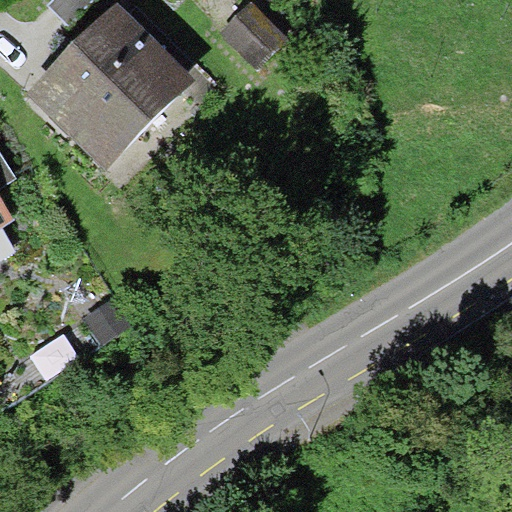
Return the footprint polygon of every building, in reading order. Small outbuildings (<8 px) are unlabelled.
[(58,0),(53,6),(72,23),(93,0),(58,0)] [(252,4),(220,34),(252,67),(284,37),(252,4)] [(79,46),(26,99),(105,176),(194,86),(115,9),(79,46)] [(0,151),(0,192),(19,180),(0,151)] [(0,231),(13,223),(0,202),(0,231)] [(107,309),(80,326),(97,352),(124,335),(107,309)]
